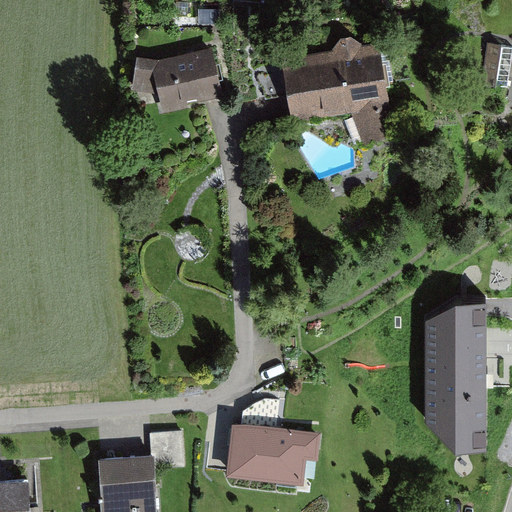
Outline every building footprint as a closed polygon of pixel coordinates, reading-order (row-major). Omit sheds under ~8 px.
[(217,89),(206,45),(150,59),(127,55),(124,87),(147,91),(152,105),(217,89)] [(374,53),(269,63),(272,94),(275,121),(339,113),(349,138),(387,129),(379,104),(374,53)] [(493,456),(490,308),(425,309),(427,427),(444,426),(445,457),(493,456)] [(187,426),(154,428),(156,462),(189,460),(187,426)] [(236,439),(228,490),(305,502),(312,450),(236,439)] [(101,511),(155,511),(153,466),(99,469),(101,511)] [(0,488),(0,511),(33,511),(33,488),(0,488)]
